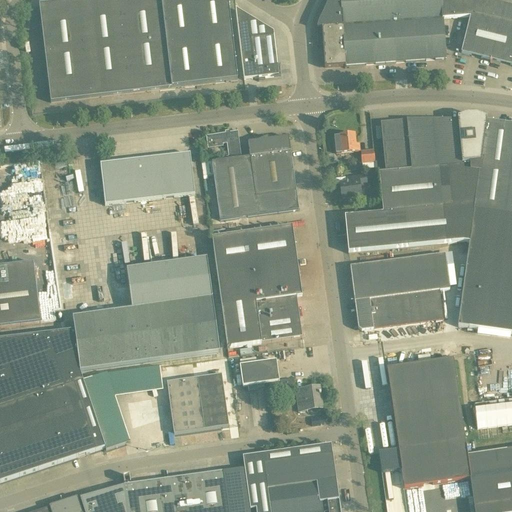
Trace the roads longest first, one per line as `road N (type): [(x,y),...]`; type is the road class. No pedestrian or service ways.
road 1 (unclassified): [(0,503),(132,463),(351,432)]
road 2 (unclassified): [(351,432),(307,105)]
road 3 (tertiary): [(22,140),(307,105)]
road 4 (tertiary): [(307,105),(432,94),(511,102)]
road 5 (unclassified): [(22,140),(11,39),(19,0)]
